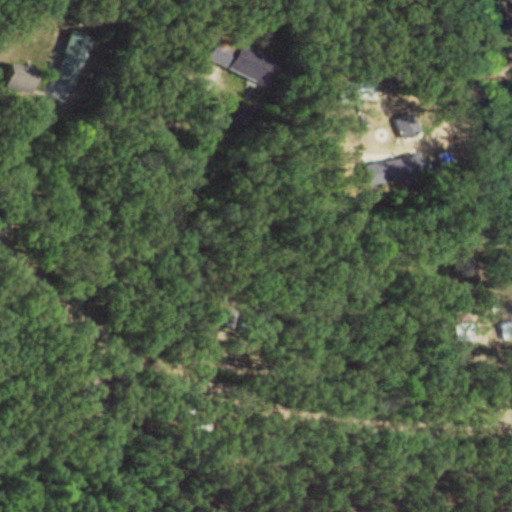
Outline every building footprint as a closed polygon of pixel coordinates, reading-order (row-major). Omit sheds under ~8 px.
[(89,34),(67,28),(53,81),(75,87),(89,34)] [(205,56),(218,63),(227,45),(214,38),(205,56)] [(225,67),(264,84),(275,59),(236,42),(225,67)] [(6,87),(33,90),(36,64),(9,61),(6,87)] [(423,169),(418,152),(402,157),(407,173),(423,169)] [(511,336),(511,320),(499,324),(504,339),(511,336)]
